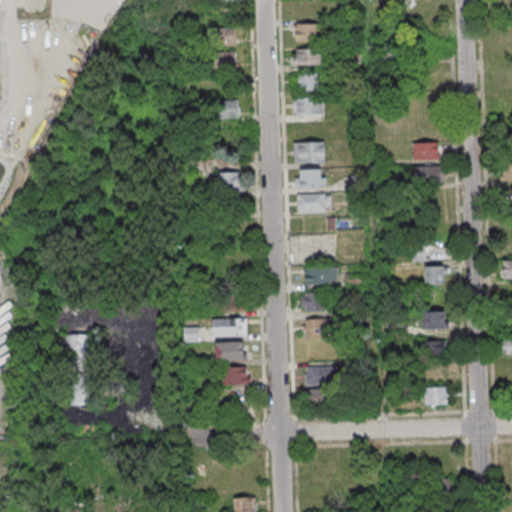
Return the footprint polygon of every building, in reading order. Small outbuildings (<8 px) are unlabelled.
[(322,41),(322,23),(295,23),(295,41),(322,41)] [(236,46),(236,28),(210,28),(210,46),(236,46)] [(324,66),(324,49),(293,49),(293,66),(324,66)] [(236,72),(236,52),(212,52),(212,72),(236,72)] [(319,90),(319,73),(297,73),(297,90),(319,90)] [(511,90),(499,97),(511,121),(511,120),(511,90)] [(323,114),(323,97),(293,98),(293,115),(323,114)] [(214,101),(214,119),(239,119),(239,101),(214,101)] [(324,162),(324,142),(294,142),(294,162),(324,162)] [(413,143),(413,160),(439,160),(439,142),(413,143)] [(503,199),(511,198),(511,161),(502,162),(503,199)] [(445,166),(415,166),(415,182),(445,182),(445,166)] [(324,169),(296,169),(296,188),(324,188),(324,169)] [(247,193),(247,173),(212,173),(212,193),(247,193)] [(297,194),(297,213),(331,213),(331,194),(297,194)] [(425,248),(412,248),(412,262),(425,262),(425,248)] [(511,260),(502,260),(502,280),(511,280),(511,260)] [(424,267),(424,285),(445,285),(445,267),(424,267)] [(305,269),(305,284),(337,284),(337,269),(305,269)] [(323,293),(301,296),(303,313),(326,310),(323,293)] [(445,329),(445,311),(422,311),(422,329),(445,329)] [(247,318),(213,318),(213,335),(247,335),(247,318)] [(305,337),(330,337),(330,319),(305,319),(305,337)] [(184,327),(184,341),(198,341),(198,327),(184,327)] [(91,334),(69,334),(69,374),(91,374),(91,334)] [(503,354),(511,354),(511,338),(503,339),(503,354)] [(445,341),(418,341),(418,357),(445,357),(445,341)] [(245,360),(245,342),(216,342),(216,360),(245,360)] [(306,385),(337,385),(337,366),(306,366),(306,385)] [(250,367),(222,367),(222,385),(250,385),(250,367)] [(71,404),(91,404),(91,383),(71,383),(71,404)] [(425,386),(425,405),(448,405),(448,386),(425,386)] [(333,389),(307,389),(307,406),(333,406),(333,389)] [(256,511),(256,497),(234,497),(234,511),(256,511)]
